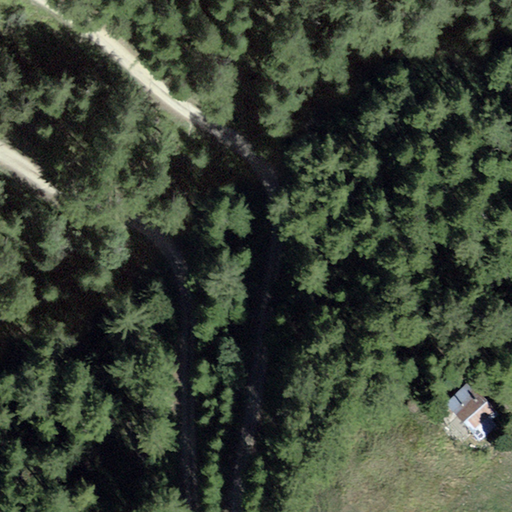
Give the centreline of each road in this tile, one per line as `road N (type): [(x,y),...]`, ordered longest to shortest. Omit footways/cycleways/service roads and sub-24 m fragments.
road 1 (unclassified): [(234,511),(269,256),(264,166),(245,146),(167,104),(112,44),(43,0)]
road 2 (unclassified): [(0,156),(135,221),(172,251),(184,300),(189,511)]
